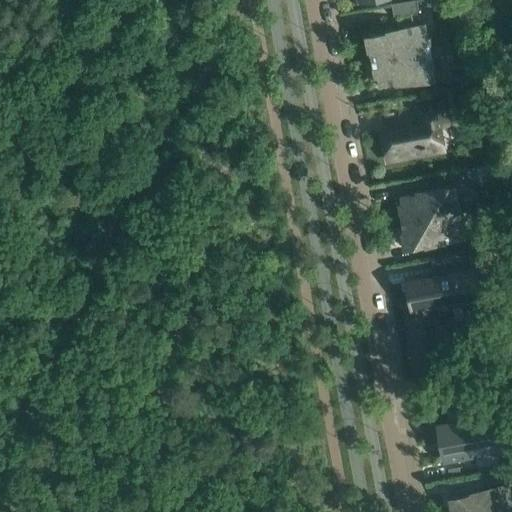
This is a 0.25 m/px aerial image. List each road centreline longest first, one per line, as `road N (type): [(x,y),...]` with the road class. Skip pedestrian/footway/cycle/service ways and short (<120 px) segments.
road 1 (tertiary): [(270,0),(366,511)]
road 2 (tertiary): [(384,511),(291,0)]
road 3 (residential): [(405,511),(313,0)]
